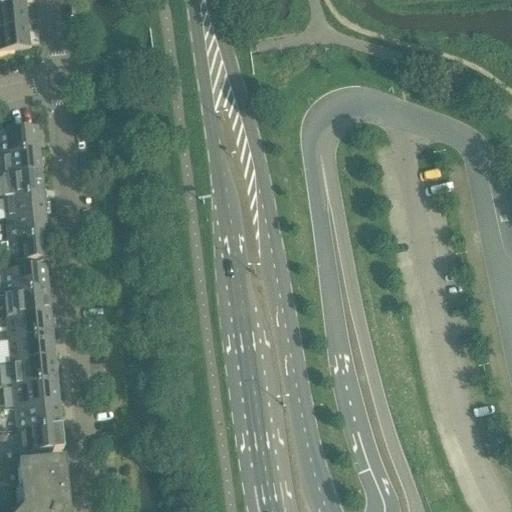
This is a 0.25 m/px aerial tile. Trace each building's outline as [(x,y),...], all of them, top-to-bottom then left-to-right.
[(0,0),(0,11),(23,9),(22,0),(0,0)] [(0,11),(0,32),(25,30),(23,9),(0,11)] [(25,30),(0,32),(0,55),(28,53),(25,30)] [(0,135),(0,158),(37,155),(35,132),(0,135)] [(0,158),(0,170),(1,180),(39,176),(37,155),(0,158)] [(1,180),(3,201),(42,198),(39,176),(1,180)] [(3,201),(5,223),(44,219),(42,198),(3,201)] [(5,223),(7,244),(46,241),(44,219),(5,223)] [(46,241),(7,244),(0,245),(0,254),(1,267),(48,263),(46,241)] [(1,275),(3,298),(46,294),(44,271),(1,275)] [(3,298),(5,321),(49,317),(46,294),(3,298)] [(5,321),(7,344),(51,340),(49,317),(5,321)] [(7,344),(10,366),(53,362),(51,340),(7,344)] [(10,366),(12,389),(55,385),(53,362),(10,366)] [(12,389),(14,412),(57,408),(55,385),(12,389)] [(14,412),(16,434),(60,430),(57,408),(14,412)] [(60,430),(16,434),(18,458),(62,454),(60,430)] [(17,468),(20,511),(67,511),(63,463),(17,468)]
